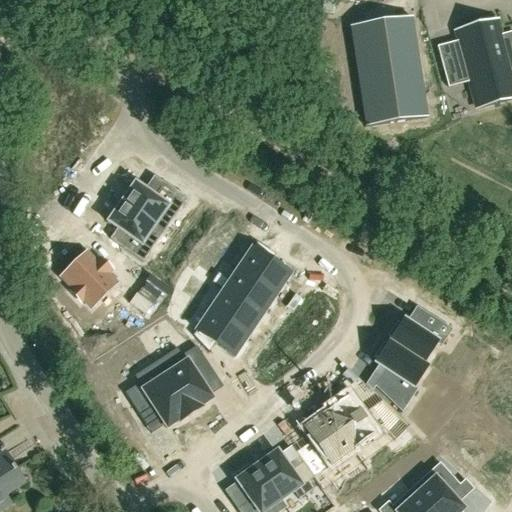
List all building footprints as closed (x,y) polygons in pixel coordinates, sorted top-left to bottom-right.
[(365,128),(427,119),(412,18),(349,28),(365,128)] [(448,88),(470,82),(478,110),(511,100),(511,84),(511,81),(511,80),(511,32),(499,36),(495,21),(456,31),(459,41),(437,47),(448,88)] [(153,178),(144,191),(134,184),(120,204),(163,234),(187,200),(153,178)] [(116,231),(109,240),(142,263),(163,234),(120,204),(106,224),(116,231)] [(269,264),(274,256),(256,244),(236,272),(274,298),(288,277),(269,264)] [(72,290),(69,293),(80,304),(83,301),(91,310),(100,301),(106,295),(116,286),(106,276),(111,271),(100,260),(95,265),(85,254),(60,278),(72,290)] [(223,292),(260,317),(274,298),(236,272),(229,283),(217,275),(211,284),(223,292)] [(247,337),(260,317),(223,292),(209,312),(247,337)] [(192,337),(208,354),(214,345),(219,348),(233,358),(247,337),(209,312),(192,337)] [(400,325),(397,323),(387,337),(391,340),(388,343),(422,365),(436,345),(441,348),(452,331),(421,312),(411,327),(406,324),(403,321),(400,325)] [(422,365),(388,343),(386,346),(383,344),(373,359),(377,361),(374,365),(377,367),(384,371),(373,388),(401,414),(417,391),(413,388),(426,368),(422,365)] [(176,350),(155,364),(189,416),(200,409),(200,408),(211,401),(209,397),(203,388),(216,380),(196,348),(181,357),(176,350)] [(138,385),(124,394),(145,426),(158,418),(164,426),(166,430),(177,423),(178,424),(189,416),(155,364),(134,378),(138,385)] [(483,429),(475,440),(489,450),(499,437),(502,440),(509,444),(511,439),(511,389),(510,391),(496,381),(484,398),(498,408),(483,429)] [(347,397),(325,413),(353,452),(382,431),(394,442),(408,428),(382,402),(361,417),(351,403),(347,397)] [(312,442),(295,454),(313,480),(353,452),(325,413),(324,413),(325,415),(304,430),(307,435),(312,442)] [(424,444),(417,450),(427,461),(435,453),(424,444)] [(301,464),(290,472),(285,465),(276,453),(273,455),(271,451),(260,459),(262,463),(255,467),(280,502),(292,493),(298,501),(313,490),(307,482),(312,479),(301,464)] [(0,511),(5,511),(13,507),(5,494),(22,484),(4,456),(0,458),(0,511)] [(463,456),(454,469),(470,484),(481,468),(463,456)] [(439,465),(409,491),(428,511),(460,511),(462,511),(457,505),(449,496),(459,487),(439,465)] [(235,482),(243,494),(248,502),(236,510),(237,511),(267,511),(280,502),(255,467),(248,472),(246,469),(235,477),(237,480),(235,482)] [(428,511),(409,491),(391,508),(387,503),(377,511),(428,511)]
